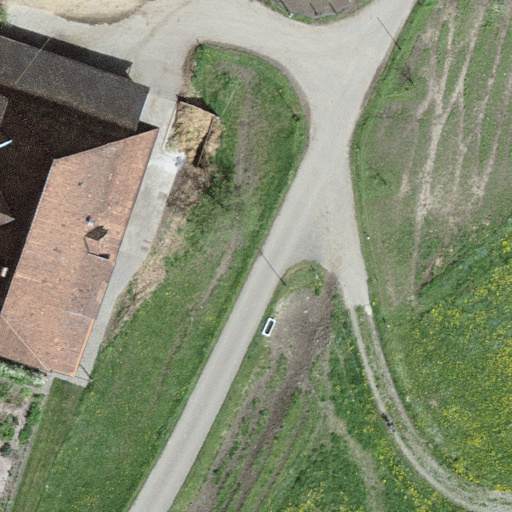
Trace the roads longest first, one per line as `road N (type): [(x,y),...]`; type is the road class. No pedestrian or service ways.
road 1 (residential): [(396,0),(316,185),(153,511)]
road 2 (track): [(511,507),(479,505),(431,472),(386,387),(357,281),(316,185)]
